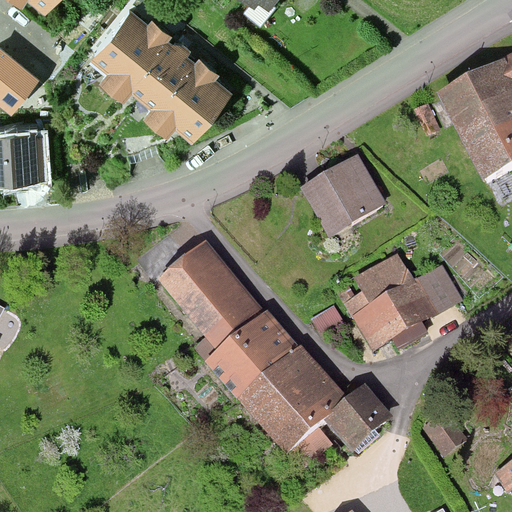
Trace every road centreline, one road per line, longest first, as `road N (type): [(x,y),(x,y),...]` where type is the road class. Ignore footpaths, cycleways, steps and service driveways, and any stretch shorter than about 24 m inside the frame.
road 1 (residential): [(511,311),(420,364),(365,376),(326,360),(178,201)]
road 2 (tertiary): [(178,201),(421,69),(511,7)]
road 3 (tertiary): [(0,232),(178,201)]
